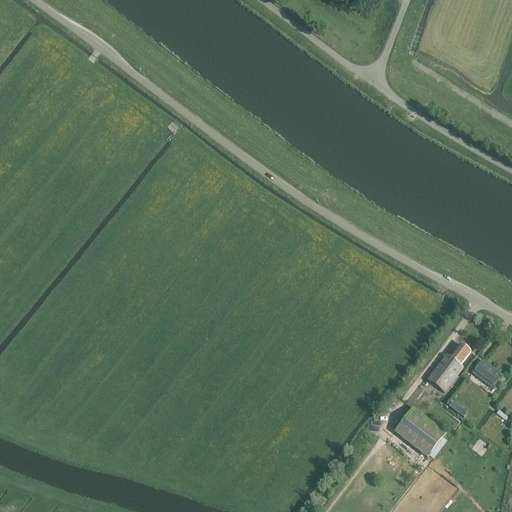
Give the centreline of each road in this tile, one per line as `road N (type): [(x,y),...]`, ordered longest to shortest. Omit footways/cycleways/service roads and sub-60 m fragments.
road 1 (tertiary): [(511,319),(304,200),(33,0)]
road 2 (unclassified): [(511,169),(373,84)]
road 3 (unclassified): [(373,84),(259,0)]
